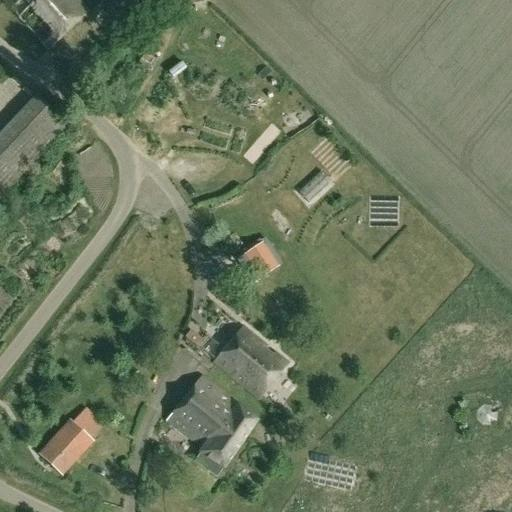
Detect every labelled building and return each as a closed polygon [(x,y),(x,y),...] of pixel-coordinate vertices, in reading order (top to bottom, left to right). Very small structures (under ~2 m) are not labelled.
[(0,0),(50,53),(93,13),(80,0),(0,0)] [(0,202),(69,128),(36,98),(0,137),(0,202)] [(299,192),(309,204),(332,183),(321,172),(299,192)] [(246,225),(227,205),(212,218),(231,239),(246,225)] [(245,330),(216,364),(260,401),(289,367),(245,330)] [(261,423),(203,379),(169,423),(204,449),(201,453),(201,454),(196,460),(217,477),(224,468),(225,469),(261,423)] [(91,444),(72,426),(44,455),(64,474),(91,444)]
